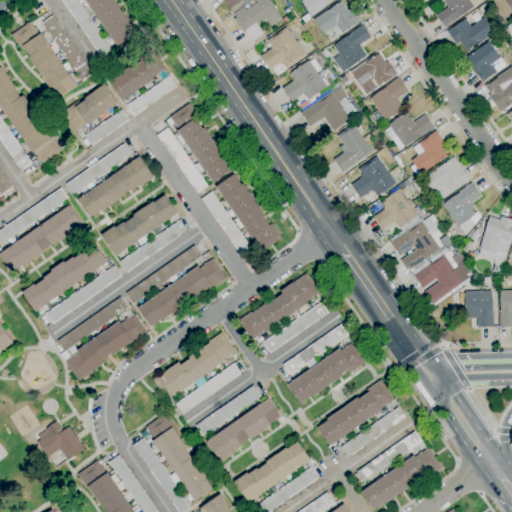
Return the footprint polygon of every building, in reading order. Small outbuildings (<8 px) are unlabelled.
[(101,57),(61,0),(78,0),(112,50),(101,57)] [(118,47),(84,0),(115,0),(130,22),(129,24),(136,34),(118,47)] [(233,13),(231,9),(229,10),(221,0),(250,0),(251,1),(245,5),(242,1),(241,1),(244,5),(233,13)] [(255,46),(245,32),(235,18),(261,0),(269,0),(277,10),(276,11),(282,19),(271,27),(265,18),(257,24),(266,38),(255,46)] [(335,0),(312,17),(301,2),(303,0),(335,0)] [(445,28),(437,16),(448,8),(442,0),(467,0),(473,8),(445,28)] [(511,0),(511,12),(503,0),(511,0)] [(324,35),(314,20),(327,11),(328,11),(341,2),(348,11),(350,10),(351,11),(352,10),(360,21),(358,22),(341,34),(336,26),(324,35)] [(305,24),(301,18),(308,14),(312,19),(305,24)] [(82,81),(42,23),(53,15),(93,73),(82,81)] [(483,19),(493,33),(466,52),(461,44),(460,45),(459,43),(456,45),(447,32),(451,28),(452,29),(465,19),(471,27),(483,19)] [(59,99),(52,88),(51,89),(29,58),(30,57),(24,48),(21,50),(11,35),(31,21),(35,28),(36,27),(38,30),(37,30),(40,34),(41,34),(77,86),(59,99)] [(342,72),(333,60),(340,55),(334,46),(362,26),(371,37),(359,46),(366,56),(348,68),(342,72)] [(269,70),(260,57),(271,49),(270,47),(270,46),(267,41),(286,28),(305,55),(286,69),(282,64),(282,65),(280,62),(269,70)] [(483,83),(470,65),(471,65),(466,58),(489,42),(501,59),(492,65),(497,72),(485,80),(486,81),(483,83)] [(123,101),(109,81),(129,67),(130,68),(139,62),(137,59),(152,49),(166,69),(159,73),(160,74),(157,76),(157,75),(152,78),(153,80),(123,101)] [(360,87),(351,73),(378,54),(383,63),(384,61),(385,63),(388,61),(397,75),(392,78),(391,78),(378,87),(373,79),(360,87)] [(292,102),(282,89),(293,81),(292,79),(293,79),(290,74),(309,61),(310,62),(314,59),(322,70),(317,73),(327,87),(308,101),(303,94),(292,102)] [(21,171),(0,140),(0,60),(4,66),(2,67),(16,87),(15,88),(21,98),(24,96),(33,109),(30,111),(36,120),(38,119),(52,139),(53,139),(62,151),(43,165),(39,159),(38,159),(36,157),(37,156),(34,152),(33,153),(0,106),(0,117),(32,164),(21,171)] [(511,104),(501,112),(489,96),(490,95),(484,86),(488,84),(489,85),(498,78),(498,77),(511,66),(511,104)] [(134,116),(127,106),(169,76),(177,87),(134,116)] [(385,121),(370,99),(386,88),(385,88),(399,78),(408,92),(397,99),(400,104),(399,105),(401,108),(402,107),(403,109),(385,121)] [(88,125),(87,124),(83,127),(84,128),(81,130),(80,129),(74,133),(60,113),(79,101),(81,104),(86,100),(85,99),(106,84),(119,103),(88,125)] [(334,132),(324,118),(310,128),(300,114),(331,92),(342,108),(350,103),(355,110),(354,111),(355,113),(349,117),(351,120),(334,132)] [(214,183),(177,131),(179,130),(170,117),(190,103),(202,121),(199,123),(203,129),(204,128),(226,159),(225,160),(232,171),(214,183)] [(122,109),(129,120),(92,146),(85,135),(122,109)] [(403,148),(396,137),(391,140),(385,131),(389,127),(388,125),(407,112),(408,115),(407,115),(409,118),(410,117),(414,123),(425,115),(433,128),(420,137),(419,137),(403,148)] [(343,173),(334,160),(344,153),(340,147),(343,145),(337,137),(353,125),(372,152),(374,155),(372,156),(357,167),(355,164),(343,173)] [(197,193),(157,135),(168,128),(208,186),(197,193)] [(420,175),(411,161),(418,156),(413,148),(418,145),(418,144),(436,131),(444,144),(442,146),(447,154),(446,155),(447,157),(420,175)] [(73,195),(66,185),(124,144),(131,154),(73,195)] [(91,218),(78,199),(140,156),(155,178),(142,187),(141,185),(132,191),(131,190),(122,196),(123,198),(103,212),(102,210),(91,218)] [(360,199),(351,185),(361,178),(360,176),(362,175),(358,170),(377,156),(396,184),(378,197),(375,193),(373,194),(371,191),(360,199)] [(441,201),(435,193),(433,194),(422,179),(424,179),(422,176),(431,170),(433,172),(454,157),(462,168),(461,168),(471,181),(466,185),(465,184),(452,193),(451,193),(441,201)] [(2,195),(0,192),(0,168),(13,187),(2,195)] [(263,251),(254,238),(252,239),(216,187),(235,174),(242,185),(243,184),(265,215),(264,216),(270,225),(272,223),(282,238),(263,251)] [(410,191),(404,182),(408,179),(414,188),(410,191)] [(466,236),(459,226),(458,226),(443,205),(459,193),(471,184),(480,197),(470,204),(476,213),(477,213),(481,218),(466,236)] [(0,246),(0,231),(61,188),(68,199),(0,246)] [(382,232),(373,218),(384,210),(383,208),(384,207),(381,203),(400,189),(418,216),(399,229),(396,225),(395,225),(394,224),(382,232)] [(241,257),(201,199),(212,192),(252,250),(241,257)] [(116,256),(102,235),(115,226),(116,227),(125,222),(125,223),(134,217),(133,215),(153,201),(155,203),(165,195),(178,213),(116,256)] [(12,273),(0,255),(71,205),(83,223),(72,230),(74,232),(53,246),(52,245),(43,251),(44,253),(24,267),(23,266),(12,273)] [(410,270),(408,268),(406,269),(401,261),(415,251),(413,247),(399,257),(390,243),(392,242),(391,240),(419,220),(421,219),(423,222),(430,217),(436,225),(433,227),(437,232),(434,234),(439,241),(446,236),(451,243),(444,249),(442,247),(439,249),(440,249),(410,270)] [(421,222),(417,217),(397,229),(401,234),(421,222)] [(494,260),(479,255),(480,250),(479,249),(489,217),(500,221),(501,217),(511,219),(511,235),(510,242),(509,242),(502,268),(500,268),(498,274),(492,272),(494,266),(494,260)] [(127,273),(120,262),(177,221),(185,232),(127,273)] [(472,244),(468,241),(477,229),(480,232),(472,244)] [(36,312),(22,292),(35,284),(36,286),(45,279),(44,278),(52,272),(51,270),(64,261),(65,263),(74,257),(75,258),(84,252),(83,250),(94,242),(108,262),(36,312)] [(133,304),(126,293),(194,246),(202,256),(133,304)] [(434,303),(425,291),(438,282),(436,280),(422,289),(413,276),(414,275),(412,272),(448,248),(453,256),(457,253),(464,261),(457,266),(459,268),(461,267),(468,278),(462,282),(463,283),(434,303)] [(151,327),(138,308),(199,266),(200,268),(204,265),(203,264),(206,262),(207,263),(213,259),(227,278),(208,291),(207,290),(163,321),(162,319),(151,327)] [(53,324),(46,313),(115,266),(122,276),(53,324)] [(252,340),(238,321),(256,308),(257,309),(273,298),(274,300),(283,294),(281,290),(294,281),(294,282),(307,273),(320,293),(314,297),(315,298),(312,300),(311,299),(307,302),(309,303),(266,333),(265,331),(261,334),(261,335),(258,337),(258,336),(252,340)] [(511,327),(500,327),(499,298),(500,298),(500,291),(511,290),(511,327)] [(477,327),(477,319),(466,320),(465,292),(492,292),(492,311),(493,311),(493,327),(477,327)] [(70,351),(69,349),(65,352),(58,341),(120,297),(128,308),(74,346),(75,347),(70,351)] [(270,353),(263,343),(321,303),(328,313),(270,353)] [(79,381),(65,362),(72,357),(71,356),(73,354),(74,355),(78,353),(77,351),(120,321),(121,323),(125,320),(124,319),(127,317),(128,318),(134,314),(147,333),(130,346),(129,345),(113,355),(112,354),(103,360),(105,363),(94,371),(79,381)] [(0,323),(14,343),(2,351),(1,350),(0,350),(0,323)] [(290,375),(283,365),(341,325),(348,335),(290,375)] [(167,400),(153,380),(179,362),(181,365),(190,359),(189,357),(208,344),(207,343),(221,333),(235,352),(229,356),(230,358),(227,360),(226,358),(223,361),(224,362),(181,392),(180,391),(176,393),(177,394),(174,397),(173,396),(167,400)] [(300,403),(288,385),(340,349),(341,350),(345,348),(344,347),(347,345),(348,346),(354,341),(367,361),(350,373),(348,370),(342,374),(343,376),(312,398),(311,396),(300,403)] [(183,414),(176,404),(234,363),(241,374),(183,414)] [(331,446),(318,428),(328,421),(327,419),(358,398),(359,399),(369,392),(367,390),(381,380),(394,399),(388,404),(389,405),(386,407),(385,406),(381,409),(382,410),(331,446)] [(203,436),(196,426),(254,386),(261,396),(203,436)] [(222,463),(207,442),(268,399),(281,417),(270,424),(271,426),(251,440),(250,438),(241,445),(242,446),(233,452),(235,454),(222,463)] [(347,458),(340,448),(398,407),(405,418),(347,458)] [(195,502),(153,441),(155,440),(152,436),(151,437),(149,434),(150,433),(146,427),(165,414),(174,426),(173,427),(187,448),(185,449),(192,458),(193,457),(207,478),(206,479),(213,490),(195,502)] [(68,461),(60,449),(48,458),(37,442),(40,440),(38,436),(46,430),(46,429),(56,421),(63,431),(69,427),(85,449),(68,461)] [(364,482),(357,472),(415,431),(422,442),(421,442),(425,448),(414,456),(410,450),(364,482)] [(183,511),(178,511),(133,446),(143,438),(191,507),(183,511)] [(249,503),(235,482),(248,472),(249,474),(257,468),(259,470),(267,464),(266,462),(287,448),(288,449),(298,442),(311,460),(249,503)] [(375,510),(362,492),(414,456),(415,457),(419,454),(418,453),(421,451),(422,453),(428,448),(442,468),(426,479),(425,478),(386,504),(385,503),(375,510)] [(143,511),(109,462),(119,455),(158,511),(143,511)] [(108,511),(104,506),(102,507),(89,488),(88,489),(78,474),(97,461),(102,467),(103,466),(105,469),(103,470),(106,474),(108,473),(135,511),(108,511)] [(269,511),(262,511),(258,505),(311,468),(318,478),(269,511)] [(322,511),(299,511),(328,492),(335,503),(322,511)] [(202,511),(200,509),(221,494),(230,507),(229,508),(231,511),(202,511)]
